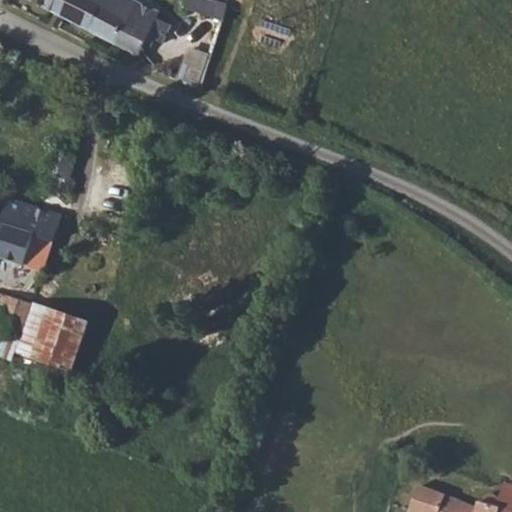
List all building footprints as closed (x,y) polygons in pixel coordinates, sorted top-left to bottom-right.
[(26,0),(139,57),(148,39),(160,44),(169,26),(143,14),(129,7),(131,1),(128,0),(26,0)] [(189,0),(187,8),(225,17),(229,2),(218,0),(189,0)] [(187,46),(180,81),(206,85),(212,51),(187,46)] [(57,152),(52,151),(45,174),(54,177),(51,192),(70,197),(75,185),(70,183),(78,159),(72,157),(74,150),(71,146),(67,144),(63,144),(57,152)] [(2,225),(0,224),(0,258),(44,273),(62,219),(11,200),(2,225)] [(0,333),(19,341),(34,304),(0,291),(0,333)] [(19,341),(15,351),(72,370),(89,324),(34,304),(19,341)] [(476,508),(420,485),(414,498),(408,511),(407,511),(508,511),(494,507),(479,501),(476,508)] [(511,511),(511,487),(504,485),(494,507),(508,511),(511,511)] [(408,511),(414,498),(403,493),(397,506),(408,511)]
